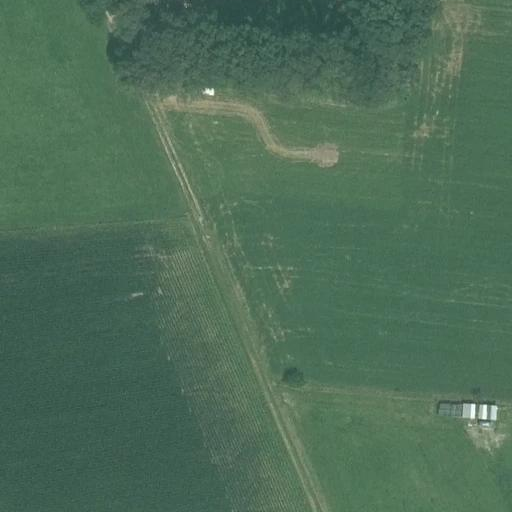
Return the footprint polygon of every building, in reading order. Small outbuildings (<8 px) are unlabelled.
[(293,111),(288,147),(314,151),(319,115),(293,111)] [(338,118),(333,154),(359,157),(364,122),(338,118)] [(235,137),(210,147),(224,180),(248,171),(235,137)] [(299,170),(295,196),(331,201),(335,175),(299,170)] [(476,394),(475,409),(502,410),(503,395),(476,394)]
